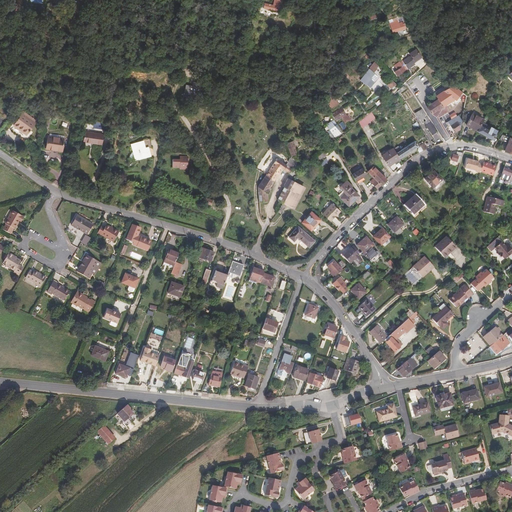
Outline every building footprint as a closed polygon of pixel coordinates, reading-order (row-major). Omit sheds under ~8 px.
[(263,8),(278,11),(279,7),(280,0),(273,0),(273,5),(264,3),(263,8)] [(370,10),(372,19),(383,16),(382,12),(385,11),(384,7),(370,10)] [(399,23),(398,20),(390,23),(393,33),(406,29),(404,22),(399,23)] [(405,65),(407,69),(414,64),(422,59),(416,50),(410,54),(412,58),(411,58),(410,57),(403,61),(405,64),(405,65)] [(397,76),(407,69),(405,65),(402,60),(395,66),(397,70),(394,72),(397,76)] [(375,68),(377,65),(374,62),(362,77),(367,81),(370,78),(371,78),(373,81),(377,77),(374,73),(373,73),(377,69),(375,68)] [(198,96),(199,91),(199,87),(198,87),(199,83),(193,82),(192,86),(192,88),(189,87),(189,85),(185,85),(184,93),(188,93),(187,96),(191,96),(193,97),(194,95),(198,96)] [(467,96),(458,89),(455,93),(448,84),(433,94),(437,100),(427,107),(431,113),(433,112),(433,113),(438,110),(438,109),(448,103),(448,104),(458,97),(463,101),(467,96)] [(201,92),(199,91),(198,96),(194,95),(193,97),(191,96),(190,99),(199,100),(201,92)] [(328,109),(338,104),(336,100),(336,99),(334,95),(327,98),(328,100),(324,103),(328,109)] [(331,114),(335,120),(341,117),(342,119),(344,118),(346,122),(351,118),(348,114),(346,115),(341,108),(331,114)] [(439,136),(422,109),(420,111),(419,110),(416,112),(417,114),(416,115),(420,121),(424,118),(426,121),(424,122),(426,125),(426,126),(434,139),(439,136)] [(18,129),(26,135),(36,121),(35,120),(37,117),(32,114),(30,116),(24,112),(10,130),(15,134),(18,129)] [(375,118),(371,112),(369,114),(359,122),(362,128),(375,118)] [(470,118),(467,123),(466,125),(492,140),(497,131),(482,122),(484,120),(472,113),(470,118)] [(459,125),(462,124),(458,115),(448,121),(450,125),(455,132),(461,130),(459,125)] [(334,126),(331,121),(328,123),(329,124),(326,125),(329,129),(327,131),(329,134),(328,134),(331,138),(337,134),(338,135),(340,133),(338,130),(340,129),(336,124),(334,126)] [(29,137),(26,135),(18,129),(15,134),(26,142),(29,137)] [(103,134),(85,132),(83,142),(102,144),(103,134)] [(64,139),(49,136),(48,136),(46,149),(62,151),(64,139)] [(143,141),(132,145),(135,156),(136,160),(151,156),(148,148),(152,147),(151,139),(147,139),(143,140),(143,141)] [(294,141),(286,143),(291,156),(297,154),(294,141)] [(394,149),(399,158),(418,146),(415,141),(400,150),(398,146),(394,149)] [(427,148),(423,142),(419,145),(420,147),(418,148),(418,150),(419,153),(427,148)] [(320,152),(325,157),(329,153),(324,148),(320,152)] [(394,149),(393,148),(381,155),(388,166),(399,158),(394,149)] [(320,152),(315,156),(320,161),(325,157),(320,152)] [(458,157),(453,156),(451,161),(456,162),(456,161),(459,162),(462,154),(458,153),(457,155),(458,156),(458,157)] [(294,164),(291,156),(286,165),(291,169),(294,164)] [(291,169),(286,165),(277,158),(270,169),(278,174),(282,168),(288,173),(289,172),(291,169)] [(466,159),(464,168),(476,171),(476,172),(480,173),(483,164),(478,162),(466,159)] [(184,166),(183,163),(183,162),(175,162),(176,165),(168,166),(169,174),(177,173),(177,175),(184,174),(184,171),(186,168),(185,167),(184,166)] [(496,166),(484,162),(480,171),(493,176),(496,166)] [(373,166),(368,171),(368,172),(374,178),(375,180),(381,185),(386,179),(373,166)] [(362,168),(352,175),(355,181),(366,175),(362,168)] [(278,174),(270,169),(266,175),(274,180),(278,174)] [(430,185),(433,188),(438,184),(442,180),(433,172),(428,176),(424,180),(430,185)] [(270,187),(274,180),(266,175),(258,187),(259,202),(267,201),(267,193),(268,194),(271,189),(270,187)] [(429,187),(430,185),(424,180),(428,176),(427,175),(422,180),(429,187)] [(294,182),(288,178),(284,187),(283,186),(277,199),(278,201),(282,204),(283,203),(294,182)] [(346,193),(341,198),(348,206),(359,196),(351,188),(352,187),(346,180),(340,186),(343,190),(344,190),(346,192),(345,192),(346,193)] [(371,184),(377,189),(381,185),(375,180),(372,183),(371,184)] [(305,187),(294,182),(283,203),(286,205),(293,209),(305,187)] [(418,210),(424,204),(416,195),(404,206),(412,215),(418,210)] [(502,207),(504,201),(493,198),(487,197),(486,200),(488,201),(488,203),(486,202),(483,212),(493,214),(496,205),(502,207)] [(425,206),(424,204),(418,210),(412,215),(413,216),(425,206)] [(340,213),(333,207),(325,215),(331,221),(335,217),(336,218),(340,213)] [(24,217),(12,211),(5,224),(6,224),(3,230),(11,234),(14,229),(19,221),(21,222),(24,217)] [(315,222),(317,223),(320,220),(311,212),(302,222),(310,229),(314,224),(314,223),(315,222)] [(93,224),(77,215),(71,225),(87,234),(93,224)] [(396,217),(387,225),(394,232),(403,224),(396,217)] [(119,232),(112,228),(111,230),(105,226),(104,228),(101,226),(97,233),(101,235),(114,242),(119,232)] [(315,242),(298,227),(289,237),(294,242),(297,238),(309,248),(315,242)] [(389,237),(382,229),(373,237),(381,245),(389,237)] [(151,241),(137,236),(134,245),(147,251),(151,241)] [(364,254),(374,245),(366,237),(357,245),(364,254)] [(448,251),(454,245),(446,237),(434,247),(444,258),(450,252),(448,251)] [(495,248),(497,245),(494,241),(488,246),(492,250),(495,248)] [(508,247),(506,245),(505,246),(501,242),(497,245),(495,248),(498,252),(497,254),(500,258),(502,256),(504,259),(508,257),(508,256),(510,254),(511,256),(511,248),(510,246),(508,247)] [(214,253),(201,248),(198,257),(211,262),(214,253)] [(342,256),(349,263),(352,261),(356,265),(362,260),(351,248),(342,256)] [(174,266),(178,254),(168,250),(164,262),(174,266)] [(21,261),(16,258),(13,256),(8,253),(3,262),(7,264),(11,267),(10,268),(14,271),(13,272),(19,275),(23,268),(18,265),(21,261)] [(91,272),(97,261),(86,255),(84,259),(85,260),(78,272),(89,278),(92,273),(91,272)] [(429,269),(429,270),(433,267),(424,257),(420,260),(421,261),(413,268),(421,277),(429,269)] [(101,263),(97,261),(91,272),(92,273),(95,274),(101,263)] [(243,265),(232,261),(228,272),(233,274),(240,276),(243,265)] [(342,270),(333,261),(327,266),(330,270),(329,271),(334,277),(342,270)] [(177,276),(182,265),(175,262),(174,266),(172,269),(170,274),(177,276)] [(263,273),(264,272),(253,268),(252,272),(250,278),(249,281),(255,284),(256,282),(257,280),(261,281),(263,273)] [(430,271),(429,270),(429,269),(421,277),(422,278),(430,271)] [(477,277),(470,284),(477,292),(483,286),(485,287),(488,284),(487,283),(490,280),(493,277),(486,269),(482,273),(481,272),(476,276),(477,277)] [(30,270),(25,278),(40,286),(46,277),(34,271),(33,272),(30,270)] [(222,289),(227,275),(216,270),(212,281),(211,280),(210,284),(216,286),(217,283),(219,284),(218,287),(222,289)] [(275,277),(263,273),(261,281),(260,283),(271,287),(275,277)] [(135,288),(139,279),(125,274),(121,283),(129,286),(135,288)] [(345,285),(339,278),(332,284),(338,291),(345,285)] [(52,293),(64,300),(69,291),(57,284),(58,283),(53,280),(46,292),(51,294),(52,293)] [(184,287),(172,283),(168,293),(180,297),(184,287)] [(354,294),(356,297),(358,299),(366,292),(358,284),(350,290),(354,294)] [(462,290),(459,293),(455,297),(454,296),(449,300),(454,306),(453,307),(455,309),(456,308),(458,309),(463,305),(462,304),(473,295),(470,292),(467,288),(466,287),(464,287),(462,289),(462,290)] [(77,291),(70,302),(77,306),(88,313),(95,302),(91,299),(90,300),(87,298),(83,296),(83,295),(77,291)] [(375,309),(366,300),(358,307),(367,316),(375,309)] [(318,308),(308,304),(305,315),(314,319),(318,308)] [(450,317),(453,314),(446,306),(441,311),(432,319),(439,327),(440,326),(442,328),(444,328),(447,325),(447,324),(445,322),(448,319),(447,318),(449,317),(450,317)] [(121,314),(107,309),(104,318),(117,323),(121,314)] [(410,317),(414,313),(411,309),(396,322),(400,326),(407,319),(410,317)] [(276,322),(266,318),(262,329),(274,333),(276,327),(275,327),(276,322)] [(407,319),(400,326),(405,332),(406,333),(414,326),(413,324),(407,319)] [(328,324),(325,335),(333,338),(337,327),(328,324)] [(375,338),(380,344),(388,336),(382,329),(380,330),(376,326),(369,332),(375,338)] [(400,326),(388,336),(387,338),(384,340),(394,352),(399,347),(400,345),(396,340),(405,332),(400,326)] [(483,337),(490,346),(502,336),(499,332),(500,330),(498,328),(496,328),(495,327),(490,331),(491,332),(489,334),(488,333),(483,337)] [(510,345),(502,336),(490,346),(496,353),(499,351),(500,352),(510,345)] [(105,361),(108,352),(95,346),(91,355),(105,361)] [(124,351),(127,352),(128,348),(123,346),(121,350),(119,356),(121,357),(124,351)] [(151,353),(152,350),(145,348),(140,361),(143,362),(144,361),(146,362),(146,363),(155,366),(159,356),(151,353)] [(355,353),(350,351),(347,358),(343,369),(355,373),(359,362),(353,360),(355,353)] [(439,351),(427,361),(433,369),(445,359),(439,351)] [(284,354),(282,360),(278,370),(290,374),(293,364),(290,362),(292,357),(284,354)] [(397,369),(403,377),(417,365),(412,359),(416,355),(415,354),(397,369)] [(445,359),(433,369),(434,370),(446,360),(445,359)] [(130,365),(126,363),(120,360),(115,374),(126,378),(130,368),(129,368),(130,365)] [(241,377),(244,378),(248,367),(234,362),(230,374),(240,378),(241,377)] [(183,374),(189,376),(192,367),(186,365),(185,367),(177,365),(174,373),(183,376),(183,374)] [(305,381),(308,370),(296,366),(293,377),(305,381)] [(155,377),(166,381),(169,371),(158,367),(155,377)] [(330,368),(327,378),(335,381),(338,371),(330,368)] [(195,371),(192,380),(201,383),(204,374),(195,371)] [(320,387),(323,378),(310,373),(307,383),(320,387)] [(255,389),(259,378),(249,374),(245,386),(255,389)] [(221,377),(211,375),(209,385),(219,387),(221,377)] [(499,383),(484,387),(486,397),(502,393),(499,383)] [(461,393),(463,403),(479,399),(476,389),(461,393)] [(453,405),(450,393),(436,396),(439,408),(453,405)] [(430,412),(427,402),(412,406),(415,416),(430,412)] [(379,422),(397,417),(393,404),(387,405),(388,408),(376,412),(379,422)] [(137,417),(127,405),(117,414),(124,421),(123,422),(126,426),(137,417)] [(508,416),(499,415),(498,423),(489,426),(492,434),(501,432),(511,436),(511,426),(508,424),(508,416)] [(443,428),(442,425),(437,426),(433,427),(435,435),(444,433),(445,436),(450,435),(451,438),(458,436),(455,424),(443,428)] [(104,425),(97,431),(102,436),(108,431),(104,425)] [(303,433),(307,445),(311,444),(322,441),(318,429),(303,433)] [(98,451),(108,444),(102,436),(97,431),(88,439),(98,451)] [(102,436),(108,444),(115,438),(108,431),(102,436)] [(402,448),(400,441),(399,442),(397,433),(387,436),(389,444),(390,451),(402,448)] [(418,443),(420,450),(424,449),(427,448),(425,441),(418,443)] [(343,457),(344,464),(356,460),(352,446),(351,446),(349,447),(341,449),(344,457),(343,457)] [(478,458),(476,448),(461,452),(464,463),(470,462),(470,460),(473,460),(474,461),(477,460),(478,458)] [(280,462),(278,453),(266,456),(270,473),(282,470),(282,469),(283,469),(282,465),(281,465),(281,464),(280,464),(279,462),(280,462)] [(393,460),(400,473),(410,468),(406,460),(407,460),(404,454),(393,460)] [(451,468),(448,456),(443,458),(444,461),(431,465),(433,474),(435,475),(438,474),(439,473),(442,472),(447,470),(447,469),(451,468)] [(332,474),(329,476),(333,483),(332,483),(335,489),(346,484),(343,478),(339,471),(336,472),(334,473),(333,471),(331,472),(332,474)] [(227,489),(236,491),(236,489),(237,484),(239,485),(239,482),(240,482),(242,475),(228,472),(224,488),(227,489)] [(279,490),(281,481),(269,478),(265,495),(277,498),(277,497),(278,497),(279,493),(278,493),(278,492),(277,491),(277,489),(279,490)] [(300,484),(298,485),(299,486),(295,490),(302,499),(314,490),(312,487),(310,484),(305,478),(299,483),(300,484)] [(354,485),(361,498),(362,498),(365,496),(369,494),(371,493),(367,486),(368,485),(365,480),(362,481),(358,483),(354,485)] [(412,493),(413,494),(419,491),(414,480),(408,483),(407,482),(402,484),(403,486),(400,488),(404,497),(408,495),(412,493)] [(511,493),(511,485),(509,484),(508,486),(505,484),(500,482),(496,491),(499,492),(498,494),(504,496),(504,495),(510,498),(511,493)] [(224,488),(213,486),(209,500),(213,501),(217,502),(221,503),(222,498),(224,498),(224,496),(225,496),(227,489),(224,488)] [(475,490),(468,492),(471,504),(486,499),(483,489),(475,491),(475,490)] [(457,496),(449,498),(452,509),(460,507),(460,506),(467,505),(463,493),(457,495),(457,496)] [(366,511),(378,511),(380,511),(377,506),(378,505),(376,500),(374,500),(372,497),(367,500),(363,501),(366,506),(368,510),(366,511)]
